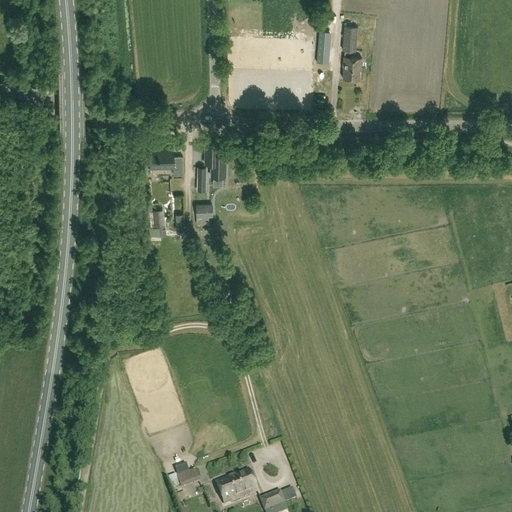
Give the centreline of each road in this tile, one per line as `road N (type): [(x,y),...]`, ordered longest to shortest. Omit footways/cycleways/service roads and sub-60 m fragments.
road 1 (primary): [(28,511),(66,266),(72,133),(65,0)]
road 2 (tertiary): [(511,131),(251,126),(213,114)]
road 3 (tertiary): [(213,114),(167,119),(0,89)]
road 4 (unknown): [(114,333),(80,511)]
